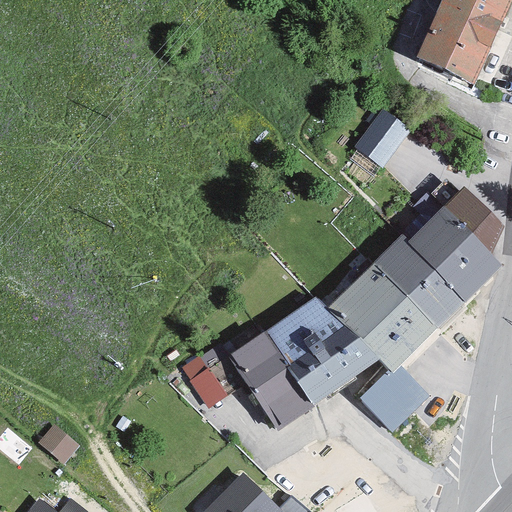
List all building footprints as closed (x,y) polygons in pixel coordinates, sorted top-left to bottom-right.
[(450,0),(423,63),(472,84),(510,0),(450,0)] [(389,108),(360,145),(387,166),(416,129),(389,108)] [(497,267),(486,256),(500,230),(469,195),(448,215),(430,195),(417,207),(424,215),(400,238),(407,244),(462,304),(497,267)] [(435,329),(462,304),(407,244),(400,238),(396,242),(400,248),(376,268),(435,329)] [(398,368),(435,329),(376,268),(374,271),(366,264),(355,273),(363,282),(337,307),(326,296),(319,302),(376,360),(381,367),(389,376),(363,402),(390,430),(426,396),(398,368)] [(248,293),(257,306),(283,288),(274,274),(248,293)] [(344,382),(376,360),(319,302),(314,297),(307,302),(310,308),(266,338),(313,403),(344,382)] [(277,427),(313,403),(266,338),(232,363),(219,347),(201,362),(228,396),(245,384),(261,407),(277,427)] [(54,427),(39,444),(63,463),(80,447),(54,427)] [(250,470),(207,511),(318,511),(298,492),(285,505),(250,470)] [(40,483),(17,511),(103,511),(105,510),(74,486),(63,501),(40,483)] [(338,511),(379,511),(366,493),(338,511)]
